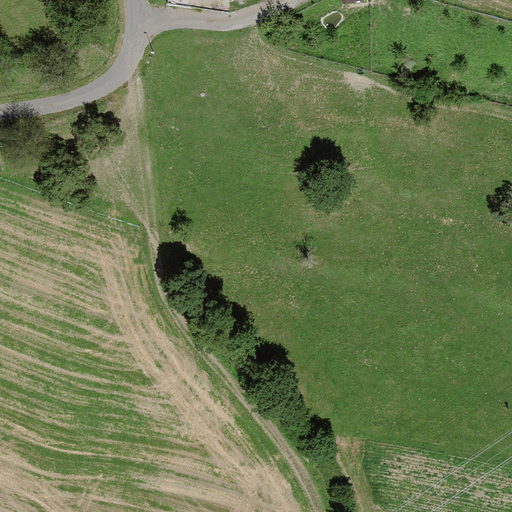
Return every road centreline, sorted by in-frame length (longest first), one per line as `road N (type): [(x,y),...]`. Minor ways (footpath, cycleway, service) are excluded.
road 1 (residential): [(0,110),(81,94),(121,68),(137,34),(133,0)]
road 2 (track): [(137,34),(162,18),(229,22),(288,0)]
